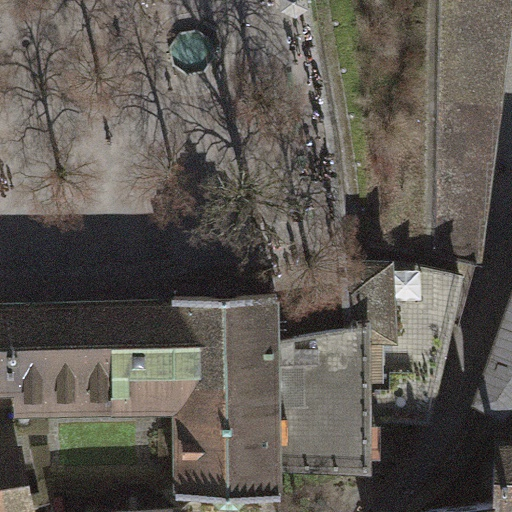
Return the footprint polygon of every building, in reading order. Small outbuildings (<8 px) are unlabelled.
[(304,0),(278,0),(278,1),(280,14),(294,20),(306,10),(304,0)] [(430,0),(424,253),(469,261),(502,0),(430,0)] [(444,342),(458,274),(388,261),(362,262),(345,264),(347,323),(279,336),(280,458),(323,459),(368,462),(368,417),(427,419),(444,342)] [(0,383),(17,384),(17,403),(175,401),(176,489),(281,487),(280,458),(279,336),(277,291),(173,295),(174,301),(65,304),(0,305),(0,383)] [(511,294),(476,400),(500,412),(511,399),(511,294)] [(511,511),(511,418),(496,432),(493,473),(492,497),(490,511),(511,511)] [(0,511),(31,504),(18,447),(0,448),(0,511)] [(280,511),(281,487),(176,489),(160,490),(172,505),(177,511),(280,511)] [(490,511),(492,497),(400,511),(399,511),(490,511)]
